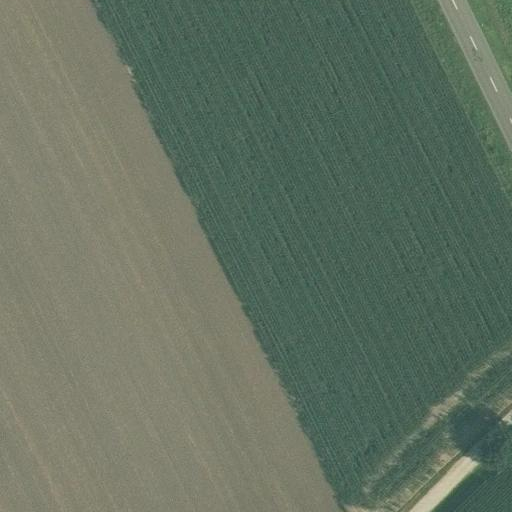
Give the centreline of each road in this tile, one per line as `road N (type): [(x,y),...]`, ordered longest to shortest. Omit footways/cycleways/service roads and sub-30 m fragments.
road 1 (tertiary): [(511,126),(451,0)]
road 2 (track): [(408,511),(511,423)]
